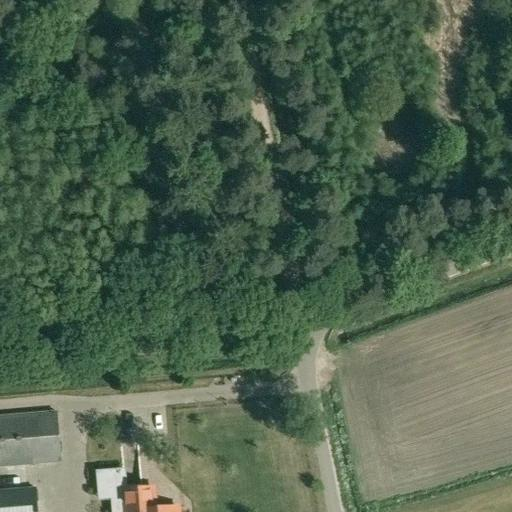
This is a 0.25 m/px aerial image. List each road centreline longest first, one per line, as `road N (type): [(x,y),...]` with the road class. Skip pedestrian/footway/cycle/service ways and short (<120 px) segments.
road 1 (unclassified): [(336,511),(305,328),(511,252)]
road 2 (track): [(294,283),(237,0)]
